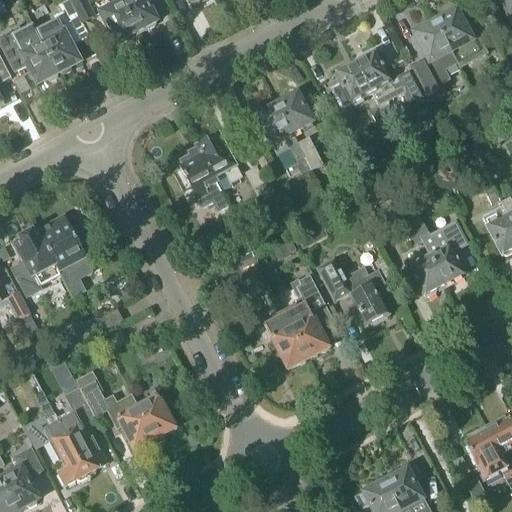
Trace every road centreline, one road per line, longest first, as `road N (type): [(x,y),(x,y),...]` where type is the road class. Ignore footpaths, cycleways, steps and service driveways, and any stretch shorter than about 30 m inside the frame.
road 1 (residential): [(260,462),(95,139)]
road 2 (residential): [(95,139),(350,0)]
road 3 (residential): [(260,462),(511,331)]
